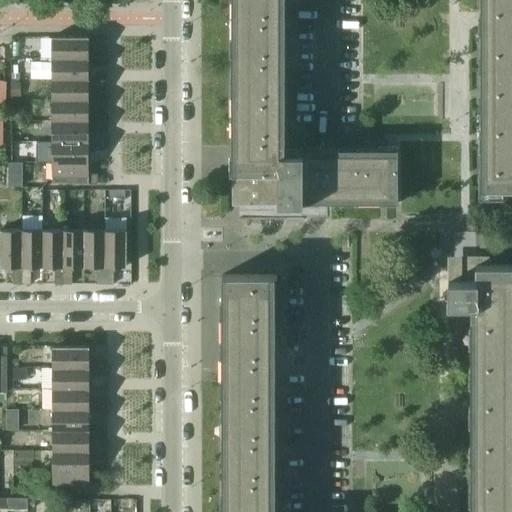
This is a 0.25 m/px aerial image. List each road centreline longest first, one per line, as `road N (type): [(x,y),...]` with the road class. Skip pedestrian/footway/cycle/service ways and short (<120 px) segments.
road 1 (residential): [(170,308),(171,0)]
road 2 (residential): [(171,511),(170,308)]
road 3 (residential): [(0,307),(170,308)]
